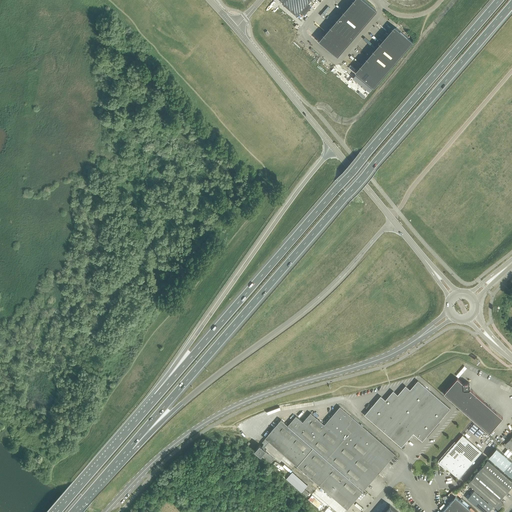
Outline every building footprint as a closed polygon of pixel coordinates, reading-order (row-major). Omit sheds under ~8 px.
[(278,0),(297,16),(300,12),(304,15),(310,8),(307,5),(310,0),(278,0)] [(364,0),(356,0),(353,4),(370,17),(376,10),(364,0)] [(353,4),(347,12),(363,25),(370,17),(353,4)] [(347,12),(340,19),(356,33),(363,25),(347,12)] [(340,19),(334,27),(349,40),(356,33),(340,19)] [(334,27),(327,34),(343,48),(349,40),(334,27)] [(396,28),(390,35),(397,41),(405,49),(412,41),(396,28)] [(343,48),(327,34),(320,42),(336,56),(343,48)] [(390,35),(383,43),(399,57),(405,49),(397,41),(390,35)] [(383,43),(377,51),(383,56),(392,64),(399,57),(383,43)] [(377,51),(370,58),(377,64),(386,72),(392,64),(383,56),(377,51)] [(370,58),(363,66),(379,79),(386,72),(377,64),(370,58)] [(379,79),(363,66),(357,74),(373,87),(379,79)] [(356,75),(353,78),(369,92),(372,89),(372,88),(356,75)] [(444,393),(489,433),(503,417),(470,389),(470,383),(463,383),(457,378),(444,393)] [(365,415),(401,446),(412,434),(413,433),(422,440),(450,408),(418,381),(410,390),(405,386),(398,395),(393,391),(385,400),(381,396),(365,415)] [(395,454),(340,406),(324,425),(311,413),(303,422),(296,416),(288,425),(281,420),(265,438),(267,440),(263,445),(262,446),(260,444),(255,450),(270,463),(274,459),(265,451),(266,449),(264,448),(269,441),(347,509),(395,454)] [(444,466),(446,468),(447,468),(459,478),(482,451),(463,435),(456,442),(455,443),(453,446),(452,446),(449,449),(449,450),(446,453),(446,454),(445,454),(443,457),(443,458),(442,458),(439,461),(439,462),(443,465),(443,466),(444,466)] [(496,448),(489,456),(499,466),(511,476),(511,461),(496,448)] [(468,482),(475,488),(494,505),(498,508),(502,502),(499,500),(511,484),(511,480),(495,465),(488,459),(468,482)] [(301,491),(308,484),(293,471),(286,478),(301,491)] [(467,498),(483,511),(488,511),(493,507),(474,491),(470,495),(467,498)] [(442,511),(472,511),(455,497),(442,511)]
